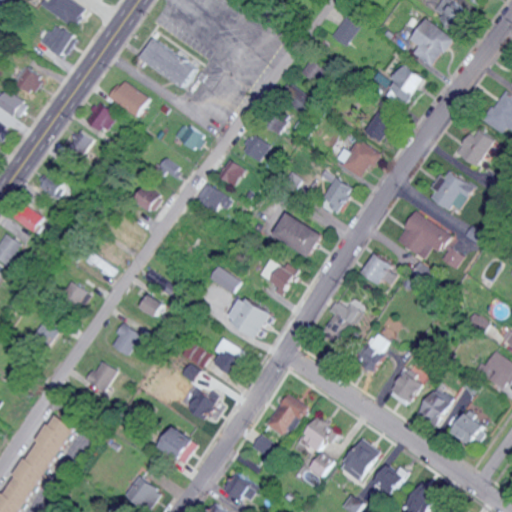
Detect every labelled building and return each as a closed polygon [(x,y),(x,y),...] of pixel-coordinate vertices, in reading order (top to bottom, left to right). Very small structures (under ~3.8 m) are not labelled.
[(52,0),(49,5),(78,27),(91,9),(78,0),(52,0)] [(457,30),(473,12),(459,0),(447,0),(442,6),(447,11),(442,17),(457,30)] [(332,35),(345,46),(361,26),(347,15),(332,35)] [(456,39),(431,18),(415,38),(422,45),(417,51),(435,65),(456,39)] [(70,55),(81,36),(59,22),(46,41),(70,55)] [(200,65),(155,39),(143,59),(189,85),(200,65)] [(391,89),(411,103),(430,77),(411,63),(391,89)] [(43,74),(28,67),(20,84),(35,92),(43,74)] [(110,97),(141,114),(152,96),(125,81),(121,89),(116,86),(110,97)] [(303,112),(313,96),(293,84),(284,101),(303,112)] [(0,105),(23,118),(31,101),(8,89),(0,105)] [(510,89),(511,90),(511,126),(507,132),(487,117),(495,106),(497,108),(510,89)] [(89,123),(108,132),(118,110),(100,101),(89,123)] [(364,130),(382,141),(396,120),(378,108),(364,130)] [(281,133),(284,125),(292,129),(295,121),(290,119),(290,118),(277,112),(270,128),(281,133)] [(0,138),(4,141),(12,129),(0,120),(0,138)] [(178,135),(198,151),(208,139),(188,123),(178,135)] [(97,141),(81,128),(66,146),(81,160),(97,141)] [(479,167),(497,142),(477,128),(459,153),(479,167)] [(273,145),(257,133),(244,149),(259,161),(273,145)] [(365,179),(382,154),(360,139),(343,165),(365,179)] [(179,178),(184,169),(166,158),(161,167),(179,178)] [(220,175),(236,186),(247,169),(231,158),(220,175)] [(458,213),(475,188),(449,171),(432,196),(458,213)] [(72,185),(52,173),(42,187),(62,200),(72,185)] [(340,214),(356,187),(340,177),(324,205),(340,214)] [(199,200),(226,216),(236,198),(209,183),(199,200)] [(137,201),(155,213),(166,196),(148,184),(137,201)] [(16,218),(39,232),(50,213),(27,199),(16,218)] [(327,234),(292,211),(278,233),(313,256),(327,234)] [(457,236),(422,211),(401,239),(424,257),(436,241),(447,249),(457,236)] [(0,244),(0,256),(16,266),(28,243),(7,232),(0,244)] [(470,255),(455,246),(446,258),(461,268),(470,255)] [(397,284),(406,267),(379,253),(368,273),(387,283),(388,279),(397,284)] [(265,274),(291,289),(301,273),(275,258),(265,274)] [(215,277),(236,293),(244,282),(223,267),(215,277)] [(89,289),(74,281),(66,296),(81,304),(89,289)] [(144,307),(167,322),(175,309),(152,294),(144,307)] [(276,313),(253,299),(251,301),(246,298),(232,320),(261,338),(276,313)] [(334,310),(340,314),(330,328),(336,332),(334,334),(346,342),(367,311),(355,303),(352,307),(341,300),(334,310)] [(35,337),(50,347),(62,330),(47,320),(35,337)] [(132,354),(143,332),(125,324),(114,346),(132,354)] [(387,353),(394,340),(382,333),(369,357),(377,361),(374,369),(380,372),(390,355),(387,353)] [(220,350),(225,353),(219,363),(238,374),(251,352),(227,337),(220,350)] [(185,354),(206,368),(215,354),(194,340),(185,354)] [(511,384),(511,360),(497,350),(482,372),(508,390),(511,384)] [(107,391),(120,370),(104,359),(90,380),(107,391)] [(196,381),(203,369),(192,362),(185,375),(196,381)] [(427,383),(409,372),(395,395),(412,406),(427,383)] [(221,400),(196,385),(185,403),(210,418),(221,400)] [(440,425),(456,403),(437,390),(421,413),(440,425)] [(290,436),(311,407),(292,393),(271,423),(290,436)] [(25,511),(76,424),(55,412),(0,507),(0,511),(25,511)] [(457,431),(477,444),(489,426),(469,413),(457,431)] [(340,428),(319,417),(307,440),(327,451),(340,428)] [(202,441),(176,427),(165,448),(191,462),(202,441)] [(257,447),(275,458),(287,439),(269,428),(257,447)] [(365,481),(386,452),(366,438),(345,467),(365,481)] [(315,468),(328,476),(337,460),(324,452),(315,468)] [(229,490),(251,505),(263,487),(240,472),(229,490)] [(166,492),(145,475),(130,494),(151,511),(166,492)] [(430,511),(443,494),(425,482),(410,504),(422,511),(430,511)] [(362,511),(369,501),(356,493),(348,507),(356,511),(362,511)]
